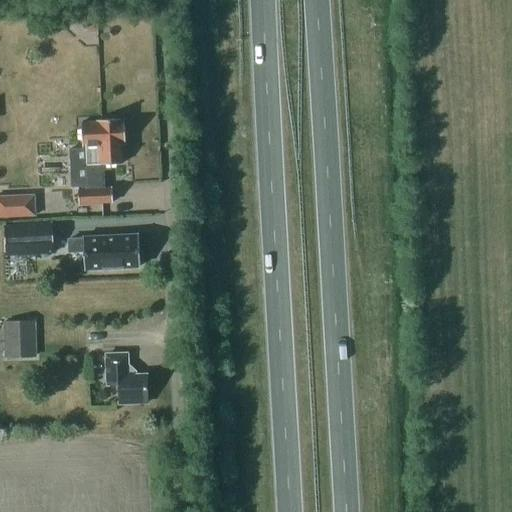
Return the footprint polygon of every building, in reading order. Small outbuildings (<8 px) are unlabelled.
[(96,16),(80,17),(81,25),(89,32),(97,32),(96,16)] [(122,122),(118,122),(118,120),(95,121),(95,123),(78,124),(79,147),(83,147),(85,190),(75,190),(76,205),(110,203),(109,189),(101,189),(100,165),(120,164),(119,145),(123,145),(122,122)] [(0,196),(0,216),(34,215),(33,195),(0,196)] [(3,226),(5,255),(53,253),(51,223),(3,226)] [(137,268),(135,236),(79,239),(80,240),(65,242),(66,254),(80,253),(81,271),(137,268)] [(34,320),(3,321),(4,358),(36,357),(34,320)] [(104,355),(105,385),(116,385),(117,404),(145,403),(144,375),(133,376),(125,369),(125,354),(104,355)]
